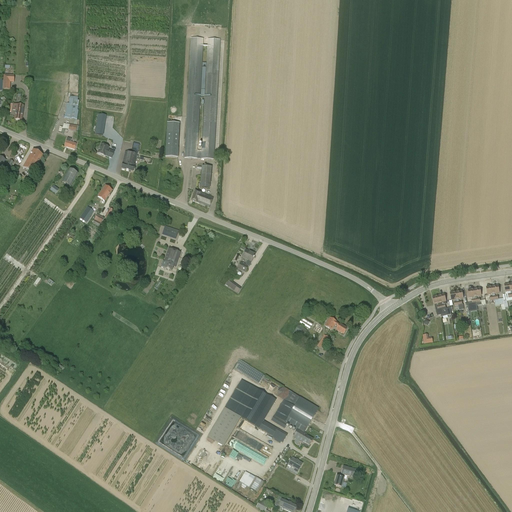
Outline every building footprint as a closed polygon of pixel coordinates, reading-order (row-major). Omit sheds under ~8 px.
[(184,158),(214,160),(220,40),(208,39),(202,149),(197,149),(203,39),(191,38),(184,158)] [(67,104),(64,118),(70,119),(76,120),(78,111),(77,111),(78,106),(67,104)] [(16,110),(14,120),(21,121),(23,106),(14,105),(13,109),(16,110)] [(67,138),(64,147),(74,150),(76,144),(70,142),(71,140),(67,138)] [(105,157),(105,156),(111,159),(114,152),(108,150),(109,148),(101,145),(97,154),(105,157)] [(166,147),(165,157),(178,158),(178,148),(166,147)] [(23,167),(33,173),(43,155),(33,150),(23,167)] [(136,154),(129,152),(125,151),(121,169),(133,172),(135,165),(134,164),(136,154)] [(10,160),(0,175),(4,177),(8,170),(11,173),(14,169),(10,167),(14,162),(10,160)] [(202,166),(199,188),(210,189),(211,167),(202,166)] [(69,169),(62,182),(70,187),(78,174),(69,169)] [(52,186),(49,190),(55,195),(58,190),(52,186)] [(98,197),(104,202),(112,191),(105,186),(98,197)] [(197,203),(209,208),(213,198),(195,191),(191,201),(197,204),(197,203)] [(87,221),(94,211),(88,207),(81,217),(87,221)] [(96,215),(94,220),(101,224),(102,223),(104,224),(105,222),(103,221),(104,219),(96,215)] [(176,239),(179,231),(165,226),(162,234),(176,239)] [(169,249),(164,262),(167,263),(164,269),(171,271),(173,267),(175,267),(180,253),(169,249)] [(250,267),(252,263),(255,255),(245,251),(242,258),(247,261),(245,265),(240,262),(237,269),(245,273),(248,266),(250,267)] [(226,285),(234,291),(238,286),(229,279),(226,285)] [(506,295),(503,295),(503,299),(504,305),(505,308),(507,307),(506,300),(511,299),(511,295),(510,284),(504,285),(506,295)] [(475,297),(477,306),(486,305),(485,300),(480,301),(479,299),(477,299),(477,296),(481,296),(480,288),(474,289),(475,297)] [(473,307),(477,306),(475,297),(474,289),(468,290),(469,298),(474,297),(474,299),(472,300),(473,307)] [(455,306),(458,305),(456,292),(450,293),(451,301),(456,300),(456,302),(454,303),(455,306)] [(444,294),(438,296),(443,313),(447,312),(447,315),(451,315),(450,309),(446,309),(445,305),(447,304),(446,302),(444,294)] [(437,315),(443,313),(438,296),(432,297),(434,305),(435,307),(437,307),(438,309),(436,310),(437,315)] [(300,323),(310,329),(313,325),(302,318),(300,323)] [(334,327),(337,328),(336,330),(343,335),(347,329),(339,324),(330,319),(324,327),(332,331),(334,327)] [(313,330),(311,329),(309,333),(319,337),(322,329),(321,329),(322,326),(317,323),(313,330)] [(307,331),(298,326),(294,332),(303,337),(307,331)] [(422,335),(423,344),(432,343),(431,338),(428,339),(427,334),(422,335)] [(325,335),(318,347),(323,350),(330,339),(325,335)] [(241,380),(207,438),(223,447),(240,418),(283,443),(287,435),(277,429),(276,430),(263,422),(267,415),(259,410),(267,396),(241,380)] [(303,442),(309,446),(313,440),(306,436),(306,434),(304,433),(305,430),(306,431),(318,409),(282,388),(277,391),(277,397),(283,401),(274,417),(273,417),(271,421),(284,429),(286,425),(296,431),(293,438),(302,443),(303,442)] [(292,458),(288,465),(298,471),(302,464),(292,458)] [(343,466),(340,474),(352,477),(355,469),(343,466)] [(245,472),(240,483),(258,491),(260,486),(262,487),(265,481),(245,472)] [(334,485),(336,486),(341,487),(343,478),(336,476),(334,485)] [(281,499),(278,507),(288,511),(294,511),(297,506),(281,499)] [(260,501),(256,507),(264,511),(268,506),(260,501)]
